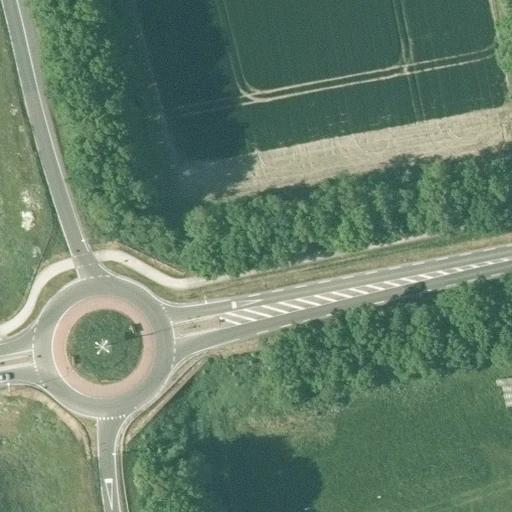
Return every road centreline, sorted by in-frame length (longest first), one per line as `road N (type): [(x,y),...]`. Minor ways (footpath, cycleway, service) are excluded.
road 1 (secondary): [(511,253),(154,314)]
road 2 (secondary): [(163,360),(234,333),(511,266)]
road 3 (motorway): [(99,286),(52,174),(7,0)]
